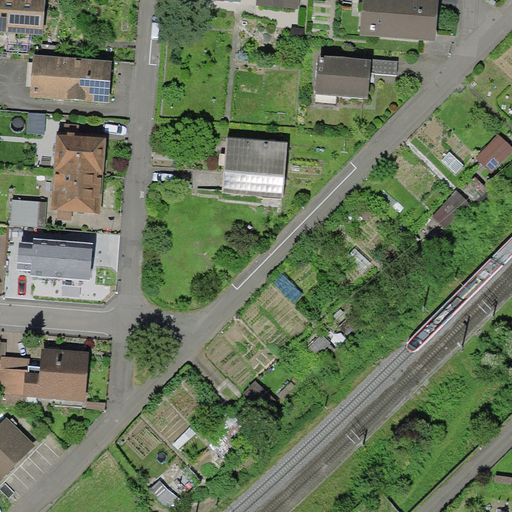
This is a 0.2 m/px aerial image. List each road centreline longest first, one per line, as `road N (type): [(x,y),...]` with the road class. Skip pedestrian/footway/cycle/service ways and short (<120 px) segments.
road 1 (residential): [(117,411),(234,300),(466,48)]
road 2 (residential): [(124,326),(150,0)]
road 3 (residential): [(20,511),(117,411)]
road 4 (residential): [(511,419),(416,511)]
road 5 (residential): [(0,316),(124,326)]
